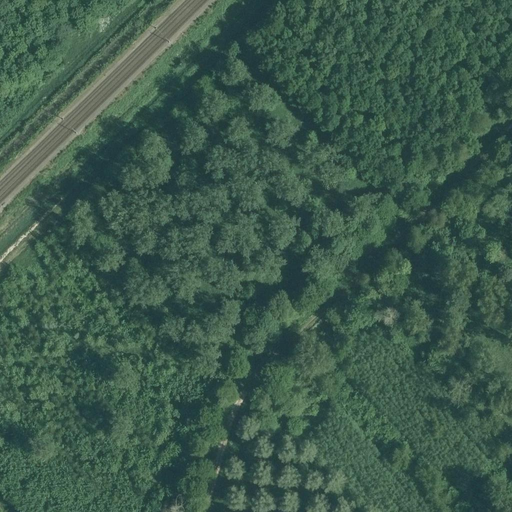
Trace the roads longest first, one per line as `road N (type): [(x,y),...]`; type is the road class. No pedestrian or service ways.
road 1 (track): [(272,0),(0,267)]
road 2 (track): [(238,0),(0,232)]
road 3 (track): [(0,156),(160,0)]
road 4 (track): [(0,135),(137,0)]
